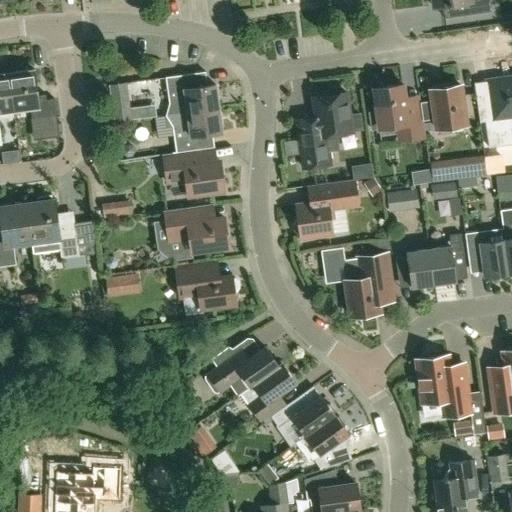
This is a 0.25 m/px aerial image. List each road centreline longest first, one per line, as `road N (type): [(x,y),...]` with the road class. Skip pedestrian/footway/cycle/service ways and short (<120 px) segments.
road 1 (residential): [(365,374),(305,335),(282,310),(262,265),(266,113),(258,77)]
road 2 (residential): [(258,77),(235,52),(198,34),(136,23),(61,26)]
road 3 (residential): [(0,175),(58,166),(73,154),(61,26)]
road 4 (residential): [(365,374),(439,316),(511,305)]
road 5 (residential): [(398,511),(399,458),(365,374)]
road 6 (residential): [(258,77),(387,59)]
road 7 (residential): [(387,59),(511,42)]
